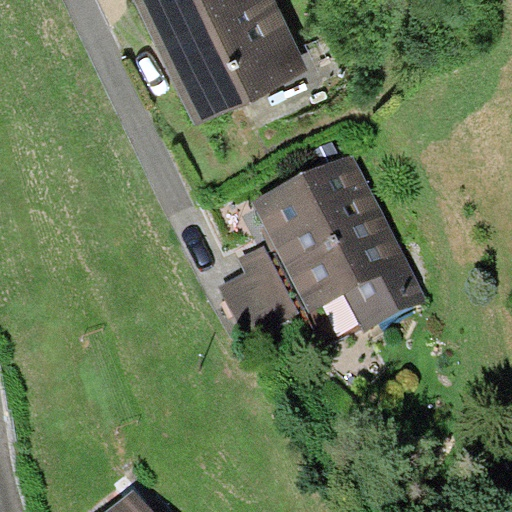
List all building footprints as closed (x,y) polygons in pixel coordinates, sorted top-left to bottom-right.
[(144,0),(175,66),(196,112),(308,60),(279,0),(144,0)] [(353,157),(253,207),(270,241),(308,317),(346,299),(366,332),(427,303),(353,157)] [(511,159),(472,178),(488,214),(511,266),(511,159)] [(299,314),(264,247),(238,261),(245,275),(220,288),(247,340),(299,314)] [(149,511),(134,493),(109,511),(149,511)]
